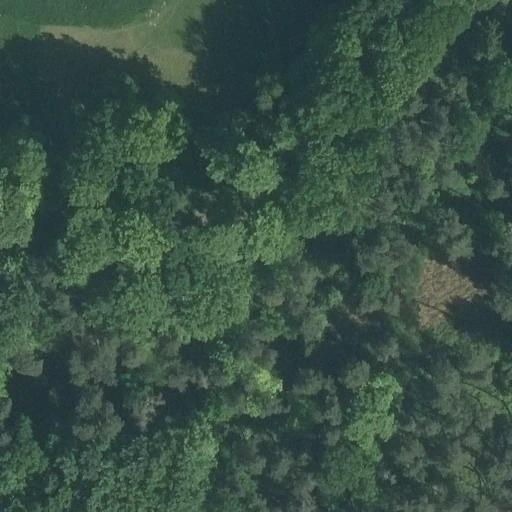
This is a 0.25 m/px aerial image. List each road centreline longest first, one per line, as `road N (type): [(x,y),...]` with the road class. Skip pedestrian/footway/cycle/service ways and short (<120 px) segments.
road 1 (track): [(217,410),(280,412),(511,355)]
road 2 (track): [(511,57),(495,90),(366,234)]
road 3 (track): [(217,410),(89,406),(0,433)]
road 4 (track): [(217,410),(147,511)]
